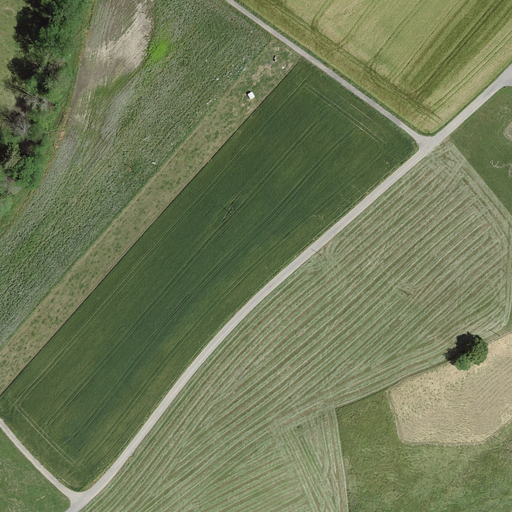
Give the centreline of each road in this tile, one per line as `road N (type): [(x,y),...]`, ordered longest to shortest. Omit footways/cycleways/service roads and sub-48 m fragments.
road 1 (unclassified): [(507,75),(266,288),(72,511)]
road 2 (track): [(429,148),(228,0)]
